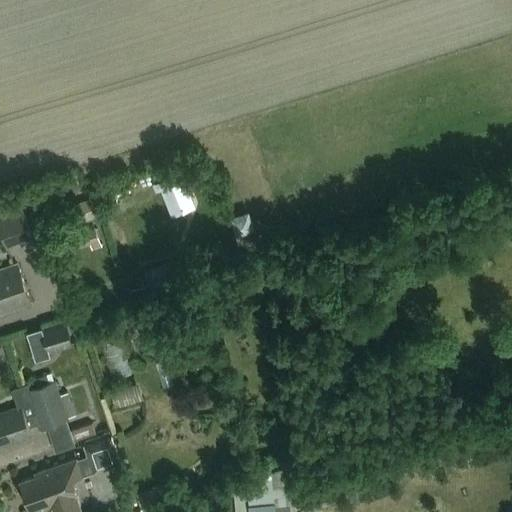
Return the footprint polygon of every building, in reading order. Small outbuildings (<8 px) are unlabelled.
[(77,223),(101,215),(95,197),(71,204),(77,223)] [(0,219),(0,233),(6,251),(14,248),(13,246),(38,237),(39,240),(53,235),(42,205),(0,219)] [(98,231),(76,237),(80,250),(93,247),(95,253),(104,251),(98,231)] [(182,257),(144,269),(149,287),(188,274),(182,257)] [(448,281),(456,276),(452,268),(453,267),(449,261),(440,266),(448,281)] [(0,313),(28,304),(16,266),(0,271),(0,313)] [(67,322),(26,335),(35,361),(50,357),(49,355),(74,347),(67,322)] [(109,357),(128,358),(129,331),(110,331),(109,357)] [(29,429),(39,425),(41,431),(69,421),(67,418),(76,415),(68,392),(60,395),(55,382),(28,392),(36,415),(26,419),(22,407),(0,414),(0,448),(33,438),(29,429)] [(92,423),(70,431),(74,441),(96,433),(92,423)] [(103,464),(119,459),(114,442),(97,447),(103,464)] [(82,477),(76,460),(35,474),(36,478),(20,483),(30,511),(51,504),(54,511),(80,511),(70,481),(82,477)] [(292,510),(289,477),(265,480),(239,482),(240,493),(233,494),(234,511),(276,511),(292,510)] [(137,495),(141,509),(167,501),(162,487),(137,495)]
